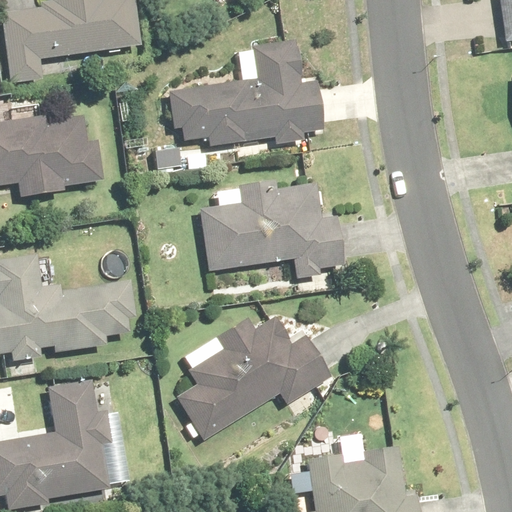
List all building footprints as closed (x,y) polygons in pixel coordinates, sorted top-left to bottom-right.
[(68,0),(7,0),(10,31),(0,32),(0,107),(11,107),(9,86),(107,71),(98,17),(70,22),(68,0)] [(124,0),(125,10),(262,1),(262,0),(124,0)] [(511,0),(511,2),(463,8),(470,68),(511,62),(511,0)] [(226,110),(135,112),(136,165),(288,162),(287,109),(269,109),(268,69),(224,70),(226,110)] [(511,212),(511,91),(481,95),(494,215),(511,212)] [(0,201),(81,191),(71,118),(0,127),(0,201)] [(284,241),(285,241),(286,209),(207,206),(206,230),(169,230),(169,293),(284,294),(284,291),(309,291),(309,241),(284,241)] [(15,273),(0,274),(0,372),(89,363),(83,312),(18,319),(15,273)] [(165,458),(240,416),(244,423),(290,394),(267,359),(254,367),(248,355),(246,356),(237,341),(152,391),(161,405),(140,416),(165,458)] [(16,460),(0,462),(0,511),(76,511),(68,453),(60,454),(55,407),(11,412),(16,460)] [(276,511),(372,511),(369,475),(274,484),(276,511)]
